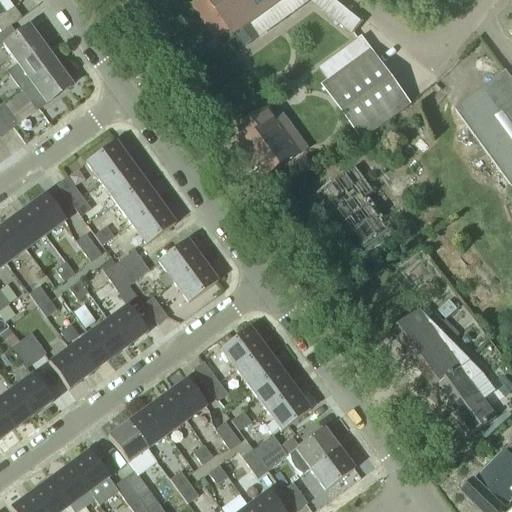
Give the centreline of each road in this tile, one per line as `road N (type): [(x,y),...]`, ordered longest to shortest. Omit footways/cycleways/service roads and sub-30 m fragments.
road 1 (residential): [(0,480),(262,294)]
road 2 (residential): [(410,485),(262,294)]
road 3 (residential): [(262,294),(121,106)]
road 4 (residential): [(0,194),(121,106)]
road 5 (unclassified): [(359,0),(409,38),(434,38),(479,0)]
road 6 (residential): [(121,106),(50,0)]
